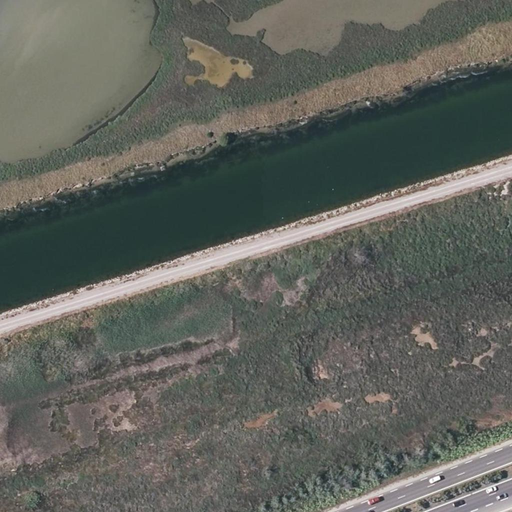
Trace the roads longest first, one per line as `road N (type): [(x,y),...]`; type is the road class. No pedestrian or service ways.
road 1 (track): [(511,168),(0,325)]
road 2 (trunk): [(511,455),(361,511)]
